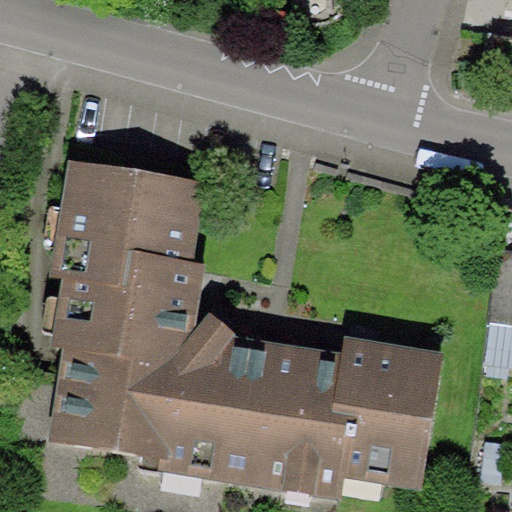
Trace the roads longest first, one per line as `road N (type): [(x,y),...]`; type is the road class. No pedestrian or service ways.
road 1 (residential): [(0,14),(392,118)]
road 2 (residential): [(392,118),(511,147)]
road 3 (residential): [(392,118),(424,0)]
